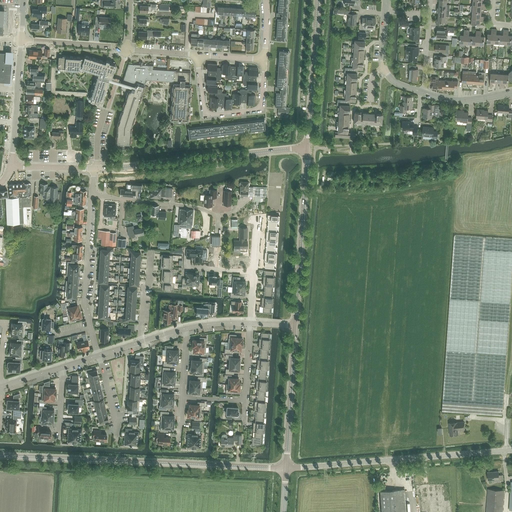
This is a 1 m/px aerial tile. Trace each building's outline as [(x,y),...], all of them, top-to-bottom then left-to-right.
[(140,5),(140,12),(148,13),(148,11),(152,11),(152,9),(156,9),(157,4),(151,4),(151,6),(140,5)] [(33,9),(33,16),(37,16),(37,18),(42,18),(42,13),(46,13),(47,6),(40,6),(39,9),(33,9)] [(352,11),(344,11),(344,15),(348,15),(347,25),(355,26),(356,15),(351,14),(352,11)] [(105,24),(105,27),(110,27),(111,18),(96,16),(95,27),(99,27),(99,24),(105,24)] [(438,19),(436,19),(436,24),(443,25),(443,22),(445,22),(445,16),(438,16),(438,19)] [(57,32),(65,33),(66,19),(58,18),(57,32)] [(364,29),(374,30),(375,19),(365,18),(365,19),(362,19),(361,25),(365,26),(364,29)] [(44,28),(43,28),(43,27),(48,27),(49,21),(40,21),(39,24),(31,24),(31,30),(39,31),(39,30),(42,30),(44,31),(44,28)] [(78,34),(89,34),(89,25),(88,25),(88,22),(82,22),(82,25),(79,25),(78,34)] [(419,27),(410,27),(410,34),(408,33),(407,34),(406,37),(407,38),(409,38),(418,39),(419,27)] [(437,29),(436,38),(447,38),(447,34),(453,35),(454,28),(447,27),(447,30),(437,29)] [(139,31),(139,38),(147,39),(147,36),(153,36),(154,30),(147,30),(147,32),(139,31)] [(442,54),(448,55),(448,52),(445,51),(445,45),(435,44),(435,51),(442,52),(442,54)] [(406,47),(406,53),(409,53),(408,60),(416,61),(417,52),(418,52),(418,47),(409,47),(406,47)] [(29,58),(48,59),(48,56),(50,56),(50,49),(45,49),(45,56),(42,55),(42,51),(29,50),(29,58)] [(0,82),(10,83),(12,54),(0,53),(0,82)] [(434,66),(443,67),(443,60),(445,60),(446,56),(440,55),(440,59),(435,58),(434,66)] [(59,57),(58,68),(81,69),(82,67),(103,73),(104,68),(107,68),(106,69),(104,76),(112,78),(114,70),(115,70),(116,67),(113,66),(114,64),(109,63),(109,61),(106,61),(106,63),(102,62),(103,61),(100,60),(99,61),(95,60),(96,59),(93,58),(92,59),(89,57),(86,56),(86,57),(85,56),(84,58),(81,58),(80,58),(80,57),(77,57),(77,58),(73,58),(73,57),(70,57),(66,57),(66,56),(63,56),(63,57),(59,57)] [(481,60),(480,63),(484,63),(483,68),(488,68),(489,60),(484,60),(481,60)] [(121,148),(125,148),(127,146),(127,144),(130,144),(131,142),(131,136),(131,131),(131,132),(132,128),(131,127),(132,123),(133,123),(135,119),(134,119),(136,113),(138,107),(139,102),(140,103),(142,96),(143,92),(142,92),(146,80),(172,82),(172,84),(174,84),(175,84),(176,71),(176,70),(153,68),(153,65),(142,64),(143,62),(140,62),(139,64),(128,63),(120,87),(122,90),(127,92),(126,98),(125,102),(124,102),(122,108),(123,108),(122,111),(121,111),(119,118),(118,124),(117,123),(117,130),(117,135),(116,135),(116,141),(116,143),(119,143),(119,145),(121,148)] [(221,70),(220,70),(220,68),(217,67),(217,64),(208,63),(208,64),(207,63),(207,68),(208,68),(208,70),(209,70),(209,74),(221,75),(221,74),(221,70)] [(221,65),(221,70),(221,74),(225,74),(225,78),(227,78),(227,79),(232,80),(233,67),(229,67),(229,66),(227,66),(227,65),(223,64),(223,65),(221,65)] [(244,74),(244,67),(243,67),(243,66),(238,65),(238,66),(236,66),(236,68),(233,67),(232,80),(236,80),(236,78),(239,79),(239,75),(243,75),(243,74),(244,74)] [(408,72),(409,72),(409,80),(416,81),(417,74),(418,69),(416,69),(416,65),(408,65),(408,72)] [(29,68),(29,70),(30,71),(30,74),(33,74),(32,80),(44,81),(45,74),(38,74),(38,67),(30,67),(30,68),(29,68)] [(243,78),(255,79),(255,76),(257,76),(257,74),(258,74),(258,69),(257,69),(257,68),(249,67),(248,72),(245,71),(245,74),(244,74),(243,74),(243,75),(243,78)] [(100,73),(99,77),(109,81),(110,78),(104,76),(105,71),(103,70),(102,73),(100,73)] [(175,84),(174,84),(174,86),(173,86),(173,90),(172,90),(172,92),(172,99),(173,99),(172,104),(171,108),(171,113),(171,117),(171,119),(188,120),(188,117),(189,117),(189,114),(190,109),(189,109),(190,105),(189,105),(189,100),(190,100),(190,96),(191,96),(191,91),(191,87),(190,87),(190,84),(189,84),(190,72),(176,71),(175,84)] [(206,84),(207,84),(209,84),(215,84),(216,81),(219,82),(220,79),(221,79),(221,75),(209,74),(209,77),(207,77),(207,79),(206,79),(206,84)] [(99,77),(91,101),(99,103),(100,101),(103,102),(104,99),(104,98),(105,94),(106,94),(107,91),(106,91),(107,87),(108,87),(109,84),(108,84),(109,81),(99,77)] [(438,89),(439,79),(439,77),(434,77),(430,77),(430,83),(433,83),(432,88),(438,89)] [(249,90),(256,90),(256,89),(257,89),(257,85),(256,85),(256,83),(255,83),(255,79),(243,78),(243,83),(244,83),(244,85),(247,85),(247,89),(247,90),(249,90)] [(450,80),(449,89),(454,90),(454,87),(457,87),(458,87),(458,81),(450,80)] [(208,92),(213,93),(215,93),(222,93),(222,89),(217,89),(218,84),(215,84),(209,84),(209,86),(208,86),(207,90),(208,90),(208,92)] [(233,94),(232,99),(232,102),(233,102),(233,103),(238,103),(238,102),(240,103),(240,101),(243,101),(244,89),(239,89),(239,90),(236,90),(236,94),(233,94)] [(249,91),(249,90),(247,90),(247,89),(244,89),(243,101),(247,102),(247,103),(249,103),(249,104),(253,105),(253,104),(255,104),(255,95),(251,95),(251,91),(249,91)] [(215,93),(215,94),(215,97),(210,97),(209,106),(211,106),(211,107),(215,107),(215,106),(217,106),(217,105),(221,105),(222,93),(215,93)] [(222,93),(221,105),(224,105),(224,107),(226,107),(226,108),(231,108),(231,107),(232,107),(232,102),(232,99),(228,98),(228,95),(226,95),(226,93),(222,93)] [(400,111),(406,112),(406,109),(412,109),(412,105),(411,105),(412,97),(403,96),(402,106),(400,106),(400,111)] [(424,108),(423,117),(430,118),(431,112),(437,113),(438,105),(434,105),(428,104),(428,108),(424,108)] [(26,105),(25,112),(29,113),(29,117),(33,117),(37,118),(38,113),(34,113),(34,111),(38,111),(38,105),(26,105)] [(498,105),(498,112),(498,115),(502,116),(502,112),(508,113),(508,117),(511,117),(511,111),(508,111),(508,107),(503,106),(503,105),(498,105)] [(457,116),(456,121),(463,121),(463,122),(467,123),(467,124),(471,125),(471,118),(467,117),(468,113),(461,112),(461,111),(456,110),(456,116),(457,116)] [(487,115),(488,111),(481,111),(481,110),(477,110),(476,118),(486,119),(486,121),(492,122),(492,115),(487,115)] [(257,121),(250,122),(251,130),(254,130),(254,131),(258,130),(257,121)] [(417,134),(417,127),(414,126),(414,124),(410,123),(410,122),(402,121),(401,125),(403,125),(402,129),(413,130),(412,134),(417,134)] [(70,126),(70,133),(70,136),(76,136),(76,134),(82,134),(82,122),(76,122),(76,127),(70,126)] [(237,123),(230,124),(231,132),(234,132),(234,133),(238,133),(237,123)] [(237,123),(238,133),(245,132),(245,131),(244,123),(237,123)] [(223,125),(216,126),(217,134),(220,134),(220,135),(224,134),(223,125)] [(25,137),(25,138),(29,139),(29,137),(34,138),(34,133),(35,128),(34,128),(34,126),(25,126),(24,137),(25,137)] [(209,127),(202,127),(203,136),(206,135),(206,136),(210,136),(209,127)] [(426,136),(433,136),(433,138),(436,138),(437,132),(432,132),(433,129),(427,128),(427,127),(422,127),(422,135),(422,138),(426,138),(426,136)] [(195,128),(188,129),(189,137),(192,137),(192,138),(196,137),(195,128)] [(248,182),(240,182),(240,196),(248,196),(248,192),(253,192),(253,187),(253,186),(248,186),(248,182)] [(10,198),(6,198),(7,224),(24,223),(27,223),(27,206),(31,206),(30,201),(30,195),(28,195),(28,194),(25,194),(24,184),(9,184),(10,190),(10,198)] [(40,193),(43,194),(43,197),(50,198),(50,201),(61,201),(62,192),(57,192),(58,187),(47,187),(47,184),(40,184),(40,193)] [(120,191),(120,192),(120,193),(120,196),(124,196),(124,197),(131,197),(135,197),(136,191),(142,191),(142,185),(132,184),(131,190),(121,189),(121,190),(120,191)] [(253,187),(253,192),(252,196),(266,197),(266,187),(253,187)] [(172,192),(172,189),(172,188),(165,188),(165,189),(150,188),(150,198),(161,199),(161,196),(172,197),(172,192)] [(204,206),(206,206),(207,207),(209,207),(210,206),(212,206),(213,197),(217,198),(217,190),(210,190),(210,193),(206,193),(205,193),(205,195),(204,195),(204,206)] [(104,216),(111,217),(111,216),(115,216),(116,204),(105,204),(104,216)] [(150,214),(158,215),(158,219),(165,219),(166,212),(158,211),(159,206),(151,205),(150,214)] [(179,223),(192,224),(193,210),(180,209),(179,223)] [(276,226),(277,220),(279,220),(279,215),(267,215),(267,219),(269,219),(269,225),(276,226)] [(133,225),(127,227),(128,233),(129,233),(130,237),(144,234),(142,227),(134,229),(133,225)] [(276,232),(276,226),(269,225),(268,231),(266,231),(266,236),(278,236),(278,232),(276,232)] [(234,248),(234,253),(240,253),(240,248),(247,248),(247,240),(244,240),(244,237),(247,237),(248,228),(240,228),(240,240),(234,240),(234,248)] [(101,239),(101,245),(116,246),(116,234),(110,234),(110,233),(102,232),(102,231),(98,230),(98,239),(101,239)] [(191,237),(198,238),(199,231),(192,230),(191,237)] [(505,374),(510,303),(511,276),(511,239),(486,238),(454,235),(450,299),(442,410),(442,411),(470,413),(502,415),(503,394),(505,374)] [(220,236),(212,236),(212,246),(220,246),(220,236)] [(277,241),(278,236),(266,236),(266,240),(268,241),(267,247),(275,247),(275,241),(277,241)] [(126,239),(118,239),(117,247),(126,247),(126,239)] [(107,247),(107,250),(101,250),(100,256),(109,256),(110,251),(113,251),(113,247),(107,247)] [(275,253),(275,247),(267,247),(267,252),(265,252),(265,257),(276,258),(277,253),(275,253)] [(128,252),(132,252),(131,258),(140,258),(141,252),(135,252),(135,249),(128,249),(128,252)] [(187,249),(186,257),(191,258),(191,257),(195,257),(195,261),(197,261),(198,262),(199,262),(200,262),(201,261),(202,261),(202,258),(206,259),(207,250),(203,250),(203,249),(196,249),(196,250),(192,250),(192,249),(187,249)] [(82,252),(78,252),(71,251),(71,261),(78,261),(78,259),(82,259),(82,252)] [(276,262),(276,258),(265,257),(264,262),(266,262),(266,268),(274,268),(274,262),(276,262)] [(74,262),(67,261),(67,270),(80,271),(80,269),(78,269),(78,268),(78,265),(74,265),(74,262)] [(263,281),(275,281),(275,277),(275,271),(272,271),(264,270),(265,271),(264,276),(263,276),(263,281)] [(193,274),(191,274),(191,273),(187,273),(187,279),(183,279),(182,279),(182,286),(187,287),(187,286),(192,286),(192,279),(193,279),(194,273),(193,273),(193,274)] [(195,274),(194,274),(194,273),(193,279),(192,279),(192,286),(198,286),(198,289),(201,289),(201,282),(198,282),(199,273),(195,273),(195,274)] [(209,276),(209,283),(210,283),(210,284),(215,284),(215,283),(219,284),(218,287),(222,287),(223,280),(219,280),(220,277),(216,276),(216,275),(212,275),(212,276),(209,276)] [(233,276),(232,287),(245,287),(245,285),(246,285),(246,282),(239,281),(239,277),(240,277),(233,276)] [(264,291),(274,292),(274,286),(275,281),(263,281),(263,285),(265,286),(265,291),(264,291)] [(245,287),(232,287),(232,292),(231,292),(230,297),(238,297),(238,293),(245,294),(245,290),(244,290),(245,288),(245,287)] [(262,297),(262,302),(273,302),(274,298),(273,298),(274,292),(264,291),(263,292),(264,292),(264,297),(262,297)] [(65,297),(65,300),(71,300),(71,297),(76,298),(76,295),(77,295),(76,295),(76,294),(78,294),(78,292),(67,292),(67,297),(65,297)] [(77,305),(70,307),(68,302),(69,302),(68,301),(61,303),(62,309),(66,309),(67,314),(74,313),(74,312),(79,311),(79,310),(77,305)] [(234,312),(240,313),(241,312),(243,313),(243,312),(244,307),(242,307),(242,305),(241,305),(241,301),(235,301),(231,301),(231,305),(233,305),(233,312),(234,312)] [(273,307),(273,302),(262,302),(261,307),(263,307),(263,312),(263,313),(273,313),(272,313),(273,307)] [(163,320),(165,320),(164,322),(170,323),(170,321),(172,321),(172,318),(177,318),(178,305),(171,304),(171,305),(171,311),(164,310),(163,320)] [(197,307),(196,307),(195,308),(195,311),(196,312),(196,314),(196,315),(200,315),(204,316),(204,315),(208,315),(208,311),(210,311),(210,312),(211,312),(214,312),(215,304),(214,304),(211,304),(211,306),(208,305),(208,307),(208,308),(197,307),(196,307),(197,307)] [(74,313),(67,314),(69,323),(76,321),(75,321),(75,318),(81,317),(80,310),(79,310),(79,311),(74,312),(74,313)] [(107,313),(99,312),(98,317),(104,318),(104,321),(110,321),(111,318),(107,318),(107,313)] [(135,315),(126,314),(126,319),(122,319),(122,322),(129,322),(129,319),(135,320),(135,315)] [(46,330),(47,330),(49,331),(49,329),(50,329),(50,328),(53,328),(54,322),(50,321),(51,319),(47,319),(47,318),(44,318),(44,319),(43,319),(43,322),(42,322),(41,327),(42,327),(42,329),(46,329),(46,330)] [(11,323),(11,327),(12,327),(12,329),(24,330),(25,325),(26,325),(26,321),(25,321),(18,321),(18,324),(11,323)] [(61,333),(75,330),(74,327),(72,328),(71,323),(60,326),(61,333)] [(125,336),(130,336),(130,331),(134,331),(134,325),(128,325),(128,328),(118,328),(118,335),(122,336),(125,336)] [(108,341),(109,330),(101,329),(100,341),(108,341)] [(259,338),(259,343),(271,344),(271,339),(269,339),(269,334),(271,334),(271,333),(262,333),(261,338),(259,338)] [(86,334),(82,335),(84,341),(77,343),(79,350),(83,349),(83,350),(87,349),(87,348),(89,347),(88,340),(87,340),(86,334)] [(242,345),(242,338),(236,338),(236,335),(229,334),(229,343),(236,343),(236,344),(241,344),(241,345),(242,345)] [(200,340),(193,340),(193,346),(194,347),(194,346),(199,347),(199,346),(206,346),(207,338),(200,337),(200,340)] [(10,342),(10,346),(11,346),(11,348),(23,349),(24,340),(17,340),(17,343),(16,343),(10,342)] [(57,348),(57,351),(58,351),(58,355),(65,355),(65,351),(69,351),(69,343),(63,342),(63,345),(59,345),(58,348),(57,348)] [(236,343),(229,343),(228,349),(225,348),(224,353),(232,353),(232,349),(240,350),(241,345),(241,344),(236,344),(236,343)] [(259,343),(258,348),(261,348),(260,354),(259,353),(259,354),(270,355),(270,354),(268,354),(268,349),(270,349),(271,344),(259,343)] [(173,346),(165,345),(165,350),(166,350),(165,355),(178,356),(178,354),(179,354),(179,350),(172,350),(173,346)] [(194,346),(194,347),(193,352),(201,352),(201,355),(208,356),(208,352),(206,352),(206,346),(199,346),(199,347),(194,346)] [(22,358),(23,349),(11,348),(10,351),(9,354),(16,355),(16,358),(22,358)] [(42,359),(51,360),(52,350),(43,349),(43,350),(40,350),(40,358),(42,358),(42,359)] [(230,364),(235,364),(235,363),(240,364),(240,363),(239,363),(240,362),(241,358),(232,358),(232,355),(226,354),(225,357),(230,358),(230,364)] [(258,359),(257,364),(269,365),(269,360),(267,360),(268,355),(270,355),(259,354),(260,354),(260,359),(258,359)] [(165,355),(165,361),(164,361),(164,366),(171,366),(172,362),(178,362),(179,359),(178,359),(178,356),(165,355)] [(131,360),(130,365),(131,365),(139,366),(143,366),(144,356),(136,356),(136,360),(131,360)] [(191,365),(197,366),(197,367),(204,367),(204,361),(207,361),(207,358),(200,358),(200,361),(191,360),(191,364),(192,364),(192,365),(191,365)] [(21,363),(22,359),(15,359),(14,362),(9,362),(9,363),(8,363),(8,366),(9,366),(9,368),(8,368),(8,371),(13,372),(13,370),(19,371),(20,363),(21,363)] [(235,364),(230,364),(229,369),(226,369),(226,373),(233,374),(233,373),(233,370),(240,370),(240,366),(239,366),(239,364),(240,364),(235,363),(235,364)] [(257,364),(257,369),(259,369),(259,374),(258,374),(258,375),(268,375),(266,375),(267,369),(269,370),(269,365),(257,364)] [(204,367),(197,367),(197,366),(191,365),(191,366),(192,366),(192,368),(191,368),(191,372),(197,372),(197,375),(203,376),(204,367)] [(170,368),(163,367),(162,377),(175,378),(175,376),(176,376),(176,372),(169,372),(169,368),(170,368)] [(91,368),(85,370),(86,373),(88,372),(89,377),(98,375),(98,376),(98,375),(97,370),(92,371),(91,368)] [(239,384),(239,378),(231,378),(231,375),(225,374),(224,378),(229,378),(229,384),(234,384),(234,383),(239,384)] [(89,377),(87,378),(88,383),(91,383),(99,381),(98,376),(98,375),(89,377)] [(256,380),(256,385),(268,386),(268,381),(266,381),(266,376),(268,376),(268,375),(258,375),(259,375),(258,380),(256,380)] [(72,381),(73,381),(73,384),(68,384),(68,392),(78,392),(78,384),(78,381),(78,376),(72,376),(72,381)] [(162,377),(162,386),(168,387),(168,386),(168,384),(175,384),(175,381),(174,381),(175,378),(162,377)] [(195,386),(195,387),(202,387),(202,381),(206,382),(206,377),(198,377),(199,377),(198,381),(190,380),(189,384),(190,384),(190,385),(189,385),(189,386),(195,386)] [(232,390),(239,390),(240,384),(239,384),(234,383),(234,384),(229,384),(226,384),(226,392),(232,393),(233,392),(232,392),(232,390)] [(50,385),(43,385),(42,393),(49,394),(49,395),(54,395),(55,395),(56,389),(49,388),(49,385),(50,385)] [(256,385),(256,390),(258,390),(257,395),(256,395),(256,396),(267,396),(265,396),(265,391),(267,391),(268,386),(256,385)] [(202,387),(195,387),(195,386),(189,386),(190,386),(190,388),(189,388),(189,392),(195,392),(195,395),(201,396),(202,387)] [(168,390),(168,389),(160,389),(160,393),(161,394),(161,399),(173,400),(173,397),(174,398),(174,394),(168,394),(168,390)] [(21,397),(20,393),(14,395),(15,399),(14,401),(8,400),(8,401),(7,401),(7,404),(8,404),(8,407),(18,408),(19,401),(18,401),(19,397),(21,397)] [(54,395),(49,395),(49,394),(42,393),(42,399),(40,399),(39,402),(46,403),(46,402),(46,400),(54,400),(54,395)] [(255,401),(255,406),(266,407),(267,402),(264,402),(265,397),(267,397),(267,396),(256,396),(257,396),(257,401),(255,401)] [(103,399),(93,401),(94,407),(96,406),(104,404),(105,404),(103,399)] [(173,400),(161,399),(160,405),(159,405),(159,409),(167,410),(167,409),(167,406),(174,406),(174,403),(173,403),(173,400)] [(74,413),(78,413),(79,405),(82,405),(83,400),(76,400),(75,404),(69,404),(68,412),(74,412),(74,413)] [(198,402),(198,405),(190,404),(189,409),(189,410),(194,410),(194,411),(201,411),(202,406),(204,406),(204,402),(198,402)] [(128,405),(127,410),(132,411),(132,413),(132,414),(138,414),(139,405),(128,405)] [(39,406),(39,410),(42,410),(41,416),(44,416),(48,416),(48,415),(53,416),(53,414),(54,414),(54,410),(46,410),(46,407),(39,406)] [(255,406),(254,411),(256,411),(256,416),(255,416),(255,417),(266,417),(263,417),(264,412),(266,412),(266,407),(255,406)] [(239,411),(238,411),(238,407),(227,407),(226,419),(232,419),(232,415),(237,415),(238,414),(239,414),(239,411)] [(189,409),(188,409),(188,416),(195,417),(194,419),(194,420),(201,420),(201,411),(194,411),(194,410),(189,410),(189,409)] [(6,424),(6,427),(7,427),(7,432),(10,432),(10,433),(14,434),(14,432),(16,432),(17,420),(17,418),(21,418),(21,411),(13,410),(13,418),(13,420),(8,419),(7,424),(6,424)] [(168,412),(161,411),(160,416),(161,416),(161,421),(173,422),(174,420),(175,416),(168,416),(168,412)] [(100,422),(97,423),(98,426),(105,424),(104,421),(109,420),(107,414),(98,416),(100,422)] [(53,418),(53,416),(48,415),(48,416),(44,416),(43,421),(41,421),(41,424),(47,425),(47,424),(47,422),(54,422),(54,418),(53,418)] [(253,422),(253,427),(265,428),(265,423),(263,423),(263,418),(266,418),(266,417),(255,417),(256,417),(256,422),(253,422)] [(173,422),(161,421),(160,431),(167,432),(167,431),(167,428),(174,428),(174,425),(173,425),(173,422)] [(464,428),(463,421),(448,422),(449,435),(457,434),(457,429),(464,428)] [(47,439),(51,439),(52,434),(51,433),(51,431),(45,431),(45,428),(38,427),(38,437),(40,437),(40,438),(41,438),(44,438),(47,438),(47,439)] [(252,443),(252,446),(255,445),(262,444),(262,443),(262,436),(262,432),(265,433),(265,428),(253,427),(253,432),(255,432),(255,437),(252,437),(252,438),(252,440),(252,443)] [(95,441),(96,441),(102,441),(102,442),(107,442),(107,436),(106,436),(107,434),(101,434),(101,431),(94,430),(93,436),(93,440),(95,440),(95,441)] [(165,445),(170,445),(170,439),(170,437),(164,437),(164,434),(157,433),(156,443),(159,443),(159,444),(160,444),(163,444),(166,444),(165,445)] [(237,435),(236,438),(227,438),(227,437),(227,435),(226,435),(225,434),(224,434),(222,434),(222,435),(221,437),(221,446),(231,446),(231,444),(233,444),(233,443),(241,443),(242,435),(237,435)] [(498,471),(488,472),(488,480),(492,480),(492,481),(497,481),(497,480),(499,479),(499,481),(503,480),(503,475),(499,475),(498,471)] [(455,511),(453,482),(439,483),(439,482),(417,484),(418,495),(422,495),(423,511),(455,511)] [(405,511),(404,489),(380,491),(381,511),(405,511)] [(488,489),(486,511),(502,511),(504,490),(488,489)]
